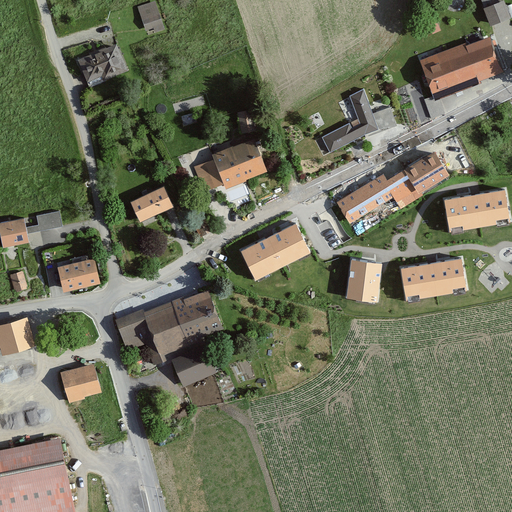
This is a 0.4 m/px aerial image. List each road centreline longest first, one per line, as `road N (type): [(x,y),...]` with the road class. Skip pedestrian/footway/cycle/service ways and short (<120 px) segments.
road 1 (residential): [(511,88),(119,292)]
road 2 (unclassified): [(119,292),(78,110),(41,0)]
road 3 (unclassified): [(99,298),(159,511)]
